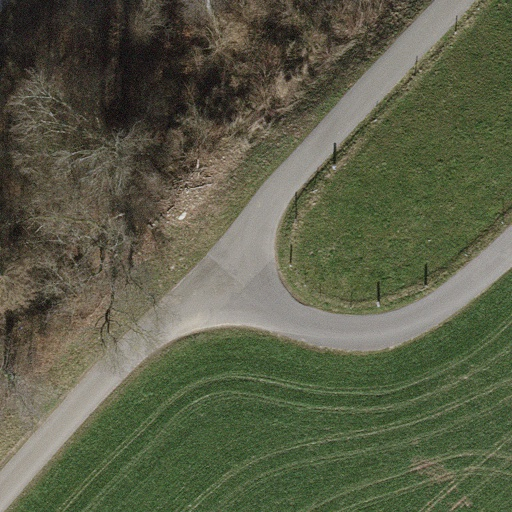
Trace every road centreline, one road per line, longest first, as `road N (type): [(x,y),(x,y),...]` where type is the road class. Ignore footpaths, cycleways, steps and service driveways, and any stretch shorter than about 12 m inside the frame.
road 1 (track): [(475,0),(0,497)]
road 2 (track): [(511,245),(417,319),(358,334),(302,323),(212,276)]
